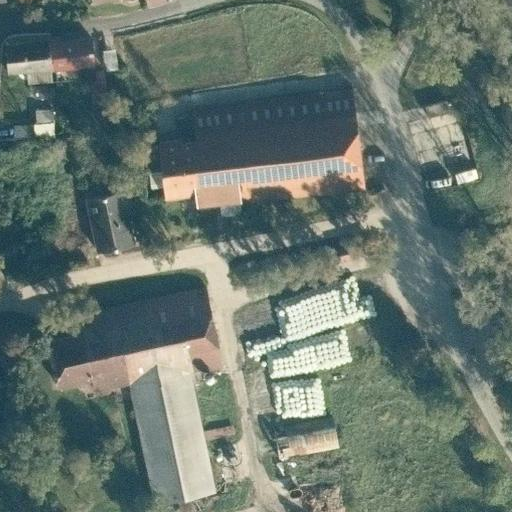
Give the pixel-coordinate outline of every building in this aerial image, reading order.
[(65,37),(68,63),(106,60),(104,33),(65,37)] [(65,37),(13,41),(16,68),(68,63),(65,37)] [(194,110),(197,133),(362,116),(359,93),(194,110)] [(197,133),(167,136),(174,198),(368,178),(362,116),(197,133)] [(133,186),(93,193),(104,251),(144,244),(133,186)] [(206,290),(83,309),(87,331),(95,382),(96,390),(135,384),(199,374),(219,371),(206,290)] [(95,382),(87,331),(56,336),(64,387),(95,382)] [(218,492),(199,374),(135,384),(154,502),(218,492)] [(347,449),(346,424),(281,429),(282,453),(347,449)]
